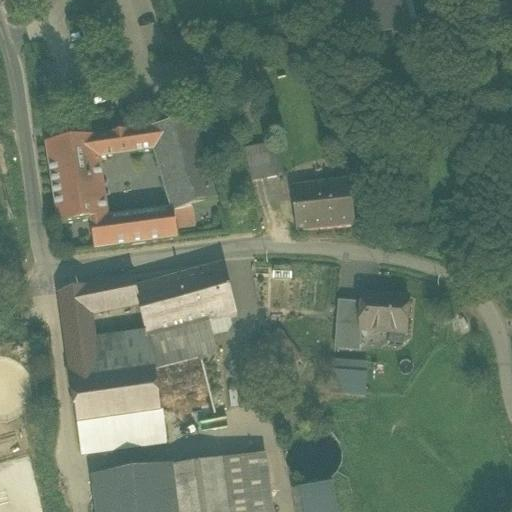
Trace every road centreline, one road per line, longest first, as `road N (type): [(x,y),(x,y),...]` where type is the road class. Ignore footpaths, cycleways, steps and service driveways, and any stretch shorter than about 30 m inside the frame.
road 1 (unclassified): [(48,280),(227,246),(328,249),(438,267),(484,301),(511,404)]
road 2 (unclassified): [(0,31),(48,280)]
road 3 (track): [(48,280),(80,511)]
